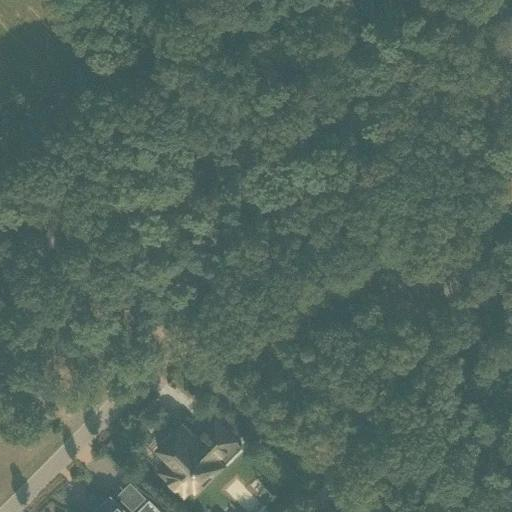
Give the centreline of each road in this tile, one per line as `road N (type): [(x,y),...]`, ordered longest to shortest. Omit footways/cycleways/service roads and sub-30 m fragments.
road 1 (unclassified): [(309,511),(511,215)]
road 2 (residential): [(10,511),(183,352)]
